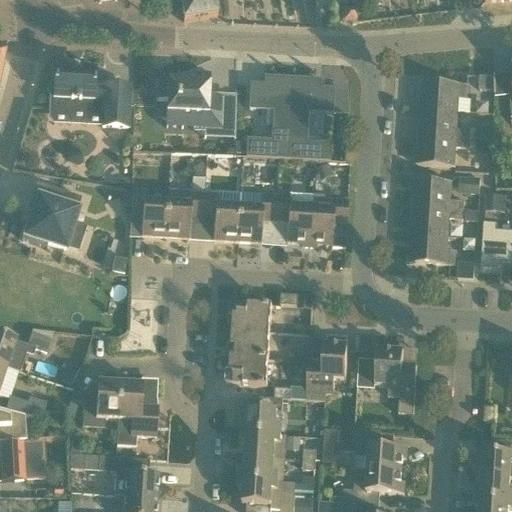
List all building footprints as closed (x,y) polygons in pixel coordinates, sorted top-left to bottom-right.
[(94,0),(96,6),(130,0),(172,0),(175,17),(182,17),(183,24),(217,19),(214,0),(94,0)] [(343,14),(342,23),(342,25),(355,26),(355,15),(343,14)] [(48,115),(102,117),(101,130),(101,131),(129,133),(131,90),(94,88),(95,72),(54,70),(54,88),(50,88),(48,114),(48,115)] [(157,83),(156,103),(167,103),(166,130),(205,132),(204,140),(234,142),(236,103),(209,101),(210,77),(195,77),(195,85),(157,83)] [(263,88),(250,87),(248,113),(273,114),(271,144),(246,142),(245,161),(287,163),(292,81),(264,80),(263,88)] [(479,80),(478,96),(490,97),(491,81),(479,80)] [(306,146),(308,116),(332,118),(334,92),(320,91),(320,83),(292,81),(287,163),(329,166),(330,147),(306,146)] [(420,113),(458,115),(459,102),(467,103),(467,88),(422,85),(420,113)] [(419,140),(469,143),(470,134),(457,133),(458,115),(420,113),(419,140)] [(476,132),(476,142),(488,143),(489,130),(476,129),(476,132)] [(417,168),(456,170),(457,152),(469,153),(469,143),(419,140),(417,168)] [(477,144),(476,152),(481,157),(488,158),(489,145),(477,144)] [(235,145),(235,157),(245,157),(245,146),(235,145)] [(328,167),(316,172),(321,185),(333,180),(328,167)] [(190,223),(202,223),(203,197),(204,197),(205,181),(193,181),(192,196),(167,195),(167,207),(166,241),(189,242),(190,223)] [(460,181),(459,197),(479,198),(480,182),(460,181)] [(412,211),(465,214),(465,205),(451,204),(452,185),(414,183),(412,211)] [(80,201),(55,193),(36,187),(27,215),(34,217),(31,225),(27,224),(21,243),(46,251),(47,247),(64,253),(77,214),(76,214),(80,201)] [(166,241),(167,207),(146,206),(147,193),(132,192),(130,219),(142,219),(141,239),(166,241)] [(277,193),(276,199),(275,226),(287,227),(286,246),(309,248),(311,211),(290,209),(291,200),(288,200),(288,194),(277,193)] [(213,244),(236,246),(239,197),(219,196),(219,198),(204,197),(203,197),(202,223),(214,224),(213,244)] [(262,225),(275,226),(276,199),(239,197),(236,246),(260,247),(262,225)] [(485,198),(484,215),(505,216),(506,199),(485,198)] [(344,252),(347,204),(334,203),(324,203),(324,211),(311,211),(309,248),(331,249),(331,251),(344,252)] [(412,211),(411,239),(449,241),(450,224),(464,225),(465,214),(412,211)] [(499,265),(511,265),(511,233),(495,232),(495,228),(483,227),(481,271),(498,272),(499,265)] [(448,253),(449,241),(411,239),(409,266),(454,269),(455,254),(448,253)] [(458,265),(457,282),(473,283),(474,266),(458,265)] [(280,308),(297,309),(298,299),(281,298),(280,308)] [(312,300),(298,299),(297,312),(311,313),(312,300)] [(269,323),(271,323),(272,309),(248,307),(248,308),(230,307),(229,320),(233,321),(231,347),(227,347),(227,361),(230,361),(230,373),(226,373),(225,386),(242,387),(242,388),(266,389),(267,375),(267,365),(268,346),(269,323)] [(0,338),(0,369),(8,372),(20,376),(29,352),(46,359),(51,343),(31,337),(26,347),(0,338)] [(324,348),(323,368),(308,367),(306,395),(325,396),(333,397),(334,383),(346,384),(348,349),(324,348)] [(389,401),(399,401),(398,417),(413,418),(417,368),(403,367),(404,355),(377,353),(375,390),(390,391),(389,401)] [(80,373),(65,365),(56,381),(71,389),(80,373)] [(104,423),(119,424),(121,388),(97,386),(96,406),(83,405),(82,431),(103,432),(104,423)] [(121,388),(119,424),(118,439),(156,442),(158,411),(141,410),(142,389),(121,388)] [(292,391),(292,393),(275,392),(274,402),(283,403),(291,403),(305,404),(306,392),(292,391)] [(325,406),(325,396),(306,395),(306,405),(325,406)] [(9,403),(5,414),(25,419),(43,416),(46,406),(30,400),(27,406),(11,400),(9,403)] [(282,413),(283,403),(274,402),(258,401),(257,413),(248,412),(247,427),(242,426),(241,437),(281,439),(281,430),(276,429),(277,415),(282,415),(282,413)] [(78,404),(72,402),(67,416),(74,418),(78,404)] [(484,410),(484,421),(484,424),(494,425),(495,410),(484,410)] [(0,444),(26,443),(25,422),(25,419),(5,414),(4,414),(0,412),(0,444)] [(280,446),(281,439),(241,437),(241,446),(246,446),(245,460),(273,462),(273,461),(274,446),(280,446)] [(367,473),(367,474),(402,476),(402,463),(406,463),(407,451),(383,450),(383,439),(352,437),(351,449),(357,450),(355,472),(367,473)] [(288,440),(288,454),(300,454),(300,441),(288,440)] [(483,465),(482,473),(511,474),(511,445),(492,444),(491,456),(478,455),(477,465),(483,465)] [(71,446),(70,459),(82,459),(83,446),(71,446)] [(0,485),(26,484),(24,449),(0,450),(0,485)] [(323,465),(323,467),(336,468),(337,454),(337,453),(324,452),(323,465)] [(304,454),(303,464),(315,464),(316,454),(304,454)] [(70,459),(69,473),(84,474),(85,460),(82,459),(70,459)] [(126,476),(119,476),(120,462),(99,460),(99,475),(116,476),(114,499),(124,499),(124,501),(156,502),(158,478),(148,477),(126,476)] [(239,473),(239,482),(284,486),(285,461),(280,461),(273,461),(273,462),(245,460),(244,474),(239,473)] [(315,464),(303,464),(302,474),(315,474),(315,464)] [(475,502),(511,504),(511,497),(510,498),(511,482),(511,481),(511,474),(482,473),(481,493),(475,493),(475,502)] [(344,509),(377,510),(378,497),(404,498),(405,486),(401,486),(402,476),(367,474),(366,485),(353,485),(352,495),(345,495),(344,509)] [(295,487),(284,486),(239,482),(238,492),(243,493),(242,507),(247,507),(246,511),(293,511),(294,501),(295,496),(295,494),(295,488),(295,487)] [(155,511),(156,502),(124,501),(123,511),(155,511)] [(293,511),(311,511),(312,502),(294,501),(293,511)] [(475,511),(511,511),(511,504),(475,502),(474,511),(475,511)]
